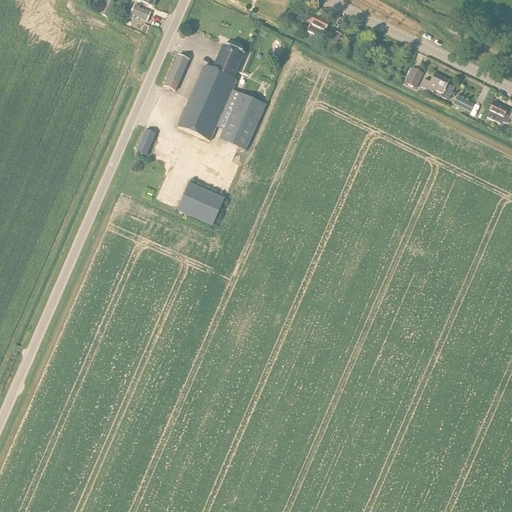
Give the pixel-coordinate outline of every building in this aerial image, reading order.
[(108,0),(105,0),(99,15),(107,19),(115,3),(108,0)] [(133,0),(135,1),(152,8),(155,0),(133,0)] [(150,14),(133,7),(130,15),(147,21),(150,14)] [(315,15),(307,32),(321,39),(329,22),(315,15)] [(335,46),(340,36),(334,33),(329,43),(335,46)] [(203,68),(176,129),(208,143),(211,137),(231,92),(235,82),(232,81),(243,56),(223,46),(212,72),(203,68)] [(177,57),(163,88),(174,93),(188,61),(177,57)] [(411,67),(405,79),(403,83),(416,90),(418,85),(423,74),(411,67)] [(433,91),(442,95),(441,98),(448,101),(454,88),(447,84),(448,81),(434,74),(431,81),(426,79),(421,88),(432,94),(433,91)] [(238,95),(218,140),(245,152),(265,106),(264,106),(238,95)] [(462,99),(458,107),(469,113),(473,105),(462,99)] [(500,125),(501,123),(506,125),(509,120),(511,121),(511,112),(493,103),(488,112),(486,118),(500,125)] [(136,152),(146,157),(155,135),(145,131),(136,152)] [(223,200),(189,185),(178,209),(177,212),(211,227),(223,200)]
